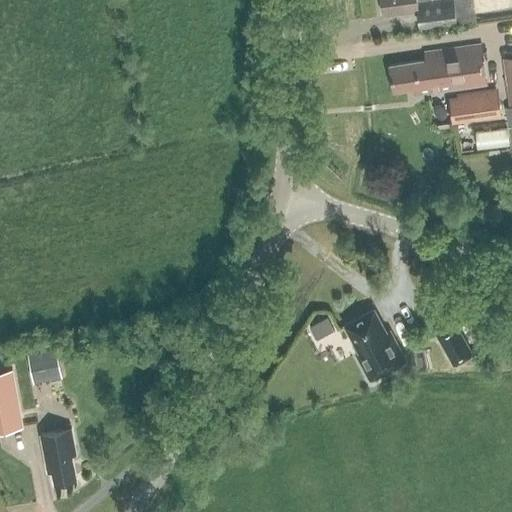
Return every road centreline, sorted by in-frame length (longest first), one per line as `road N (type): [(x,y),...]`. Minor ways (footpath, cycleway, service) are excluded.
road 1 (tertiary): [(135,511),(179,442),(261,263),(277,197)]
road 2 (unclassified): [(511,283),(358,214),(277,197)]
road 3 (tertiary): [(277,197),(292,0)]
